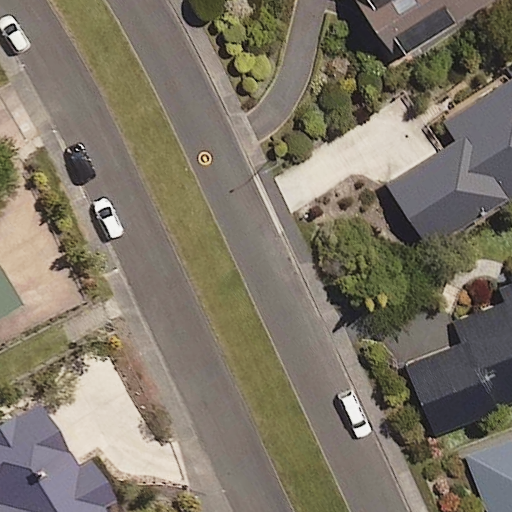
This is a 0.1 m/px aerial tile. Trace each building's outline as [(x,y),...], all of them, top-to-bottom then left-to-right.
[(361,0),(399,59),(491,0),(361,0)] [(511,67),(432,119),(450,147),(387,188),(429,253),(511,199),(511,67)] [(511,281),(501,286),(507,300),(456,321),(463,338),(403,363),(433,436),(511,403),(511,281)] [(0,511),(95,511),(98,511),(75,470),(64,475),(27,408),(0,422),(0,511)] [(511,511),(511,446),(469,462),(487,511),(511,511)]
